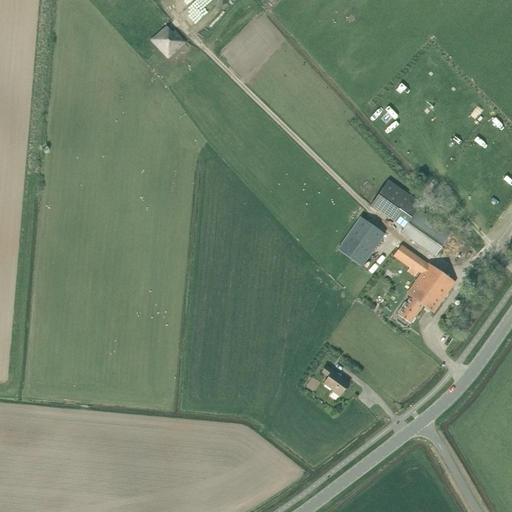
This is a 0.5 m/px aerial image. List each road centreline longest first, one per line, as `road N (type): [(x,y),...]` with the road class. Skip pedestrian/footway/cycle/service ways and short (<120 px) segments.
road 1 (tertiary): [(302,511),(420,423)]
road 2 (tertiary): [(420,423),(511,317)]
